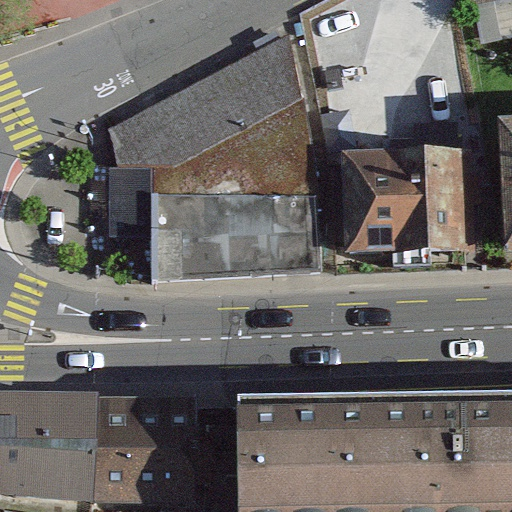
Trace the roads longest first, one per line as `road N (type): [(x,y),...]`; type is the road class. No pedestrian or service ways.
road 1 (primary): [(0,329),(167,341),(511,327)]
road 2 (residential): [(0,107),(224,0)]
